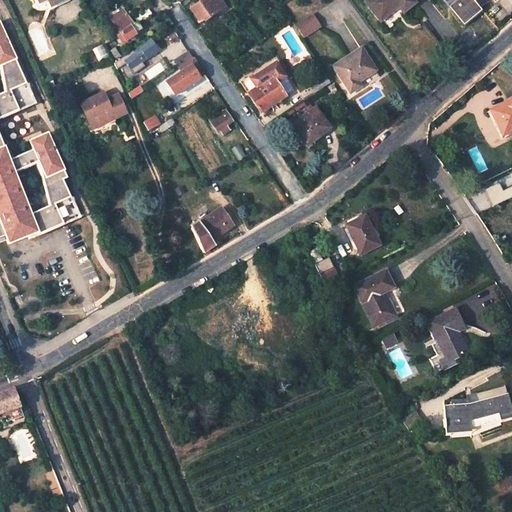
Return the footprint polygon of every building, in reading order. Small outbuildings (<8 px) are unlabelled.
[(191,9),(201,23),(220,10),(224,8),(219,1),(218,0),(203,0),(196,5),(194,4),(191,6),(192,8),(191,9)] [(413,1),(412,0),(365,0),(365,1),(379,19),(397,5),(402,10),(413,1)] [(444,0),(464,25),(482,11),(478,6),(472,0),(444,0)] [(132,26),(122,12),(111,20),(113,23),(109,26),(122,44),(137,34),(136,32),(142,27),(139,22),(132,26)] [(312,15),(295,26),(302,37),(319,26),(312,15)] [(0,237),(4,236),(7,244),(27,236),(28,239),(78,217),(61,178),(65,176),(46,132),(29,139),(32,147),(7,158),(0,141),(0,115),(33,101),(0,27),(0,237)] [(140,50),(133,56),(130,53),(113,65),(115,69),(125,63),(130,70),(154,53),(150,47),(148,43),(140,49),(140,50)] [(358,81),(375,70),(360,48),(332,66),(350,92),(361,85),(358,81)] [(189,51),(178,58),(182,64),(193,57),(189,51)] [(204,74),(193,58),(179,68),(182,72),(166,83),(174,95),(199,79),(198,78),(204,74)] [(161,63),(145,71),(149,79),(165,70),(161,63)] [(325,77),(309,87),(313,93),(329,83),(325,77)] [(273,79),(249,95),(260,112),(285,97),(273,79)] [(102,94),(79,104),(88,125),(110,115),(113,119),(124,115),(116,96),(105,101),(102,94)] [(511,99),(490,110),(502,135),(511,129),(511,99)] [(315,109),(292,126),(297,134),(294,137),(303,149),(330,129),(315,109)] [(225,111),(212,120),(223,135),(229,131),(226,126),(232,122),(225,111)] [(167,122),(170,127),(175,124),(172,119),(167,122)] [(511,186),(502,191),(498,183),(484,189),(492,206),(511,196),(511,186)] [(213,239),(233,227),(221,210),(190,230),(202,255),(217,245),(213,239)] [(364,217),(345,227),(360,257),(378,247),(364,217)] [(308,253),(314,265),(325,287),(339,280),(333,268),(329,270),(324,260),(320,262),(315,250),(308,253)] [(384,270),(354,288),(376,327),(396,315),(383,292),(393,286),(384,270)] [(430,322),(438,342),(446,362),(455,359),(465,355),(456,334),(463,331),(455,312),(430,322)] [(387,348),(399,342),(394,333),(382,339),(387,348)] [(431,345),(442,370),(456,364),(455,359),(446,362),(438,342),(431,345)] [(0,415),(20,408),(14,390),(0,395),(0,415)] [(444,432),(469,429),(469,421),(474,420),(495,415),(496,419),(511,415),(505,395),(467,406),(442,408),(444,432)] [(498,424),(511,419),(511,415),(496,419),(498,424)]
